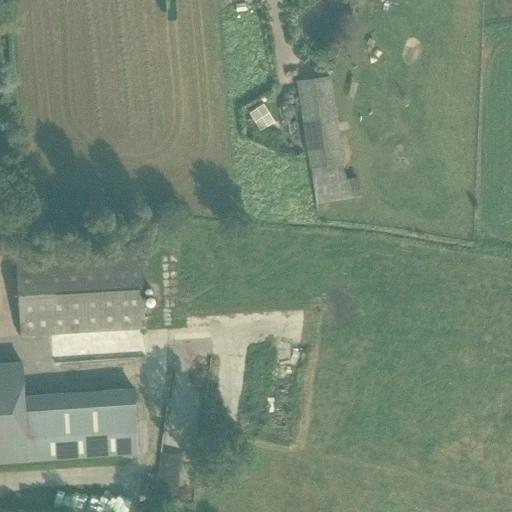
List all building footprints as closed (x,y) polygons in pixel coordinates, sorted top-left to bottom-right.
[(328,76),(294,82),(314,204),(359,198),(356,178),(344,180),(328,76)] [(265,105),(245,112),(253,132),(272,124),(265,105)] [(12,186),(0,186),(0,202),(13,202),(12,186)] [(138,247),(34,253),(14,254),(19,337),(143,329),(138,247)] [(0,462),(136,455),(132,390),(21,397),(19,364),(0,365),(0,462)]
